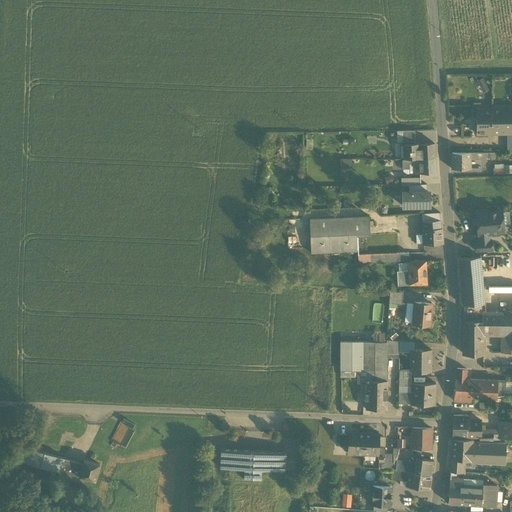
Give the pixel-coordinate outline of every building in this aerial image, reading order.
[(477,81),(480,87),(485,84),(483,78),(477,81)] [(488,89),(485,84),(480,87),(482,92),(488,89)] [(506,133),(511,132),(511,123),(510,123),(510,109),(511,109),(511,108),(476,109),(476,133),(492,133),(492,127),(506,126),(506,133)] [(402,131),(402,142),(414,142),(414,130),(402,131)] [(402,144),(403,159),(435,158),(434,143),(402,144)] [(470,168),(470,159),(470,153),(451,153),(451,169),(470,168)] [(352,158),(340,158),(340,168),(352,168),(352,158)] [(436,172),(435,158),(403,159),(402,159),(402,168),(409,168),(409,173),(414,172),(414,173),(436,172)] [(511,164),(503,165),(503,168),(503,173),(511,172),(511,164)] [(392,175),(384,177),(387,184),(394,182),(392,175)] [(429,205),(429,191),(426,191),(408,191),(402,192),(402,206),(429,205)] [(479,234),(480,242),(487,241),(487,233),(490,233),(492,235),(497,234),(499,232),(499,225),(499,224),(502,224),(501,212),(489,212),(489,209),(483,210),(483,211),(476,212),(478,234),(479,234)] [(509,211),(501,212),(502,224),(510,223),(509,211)] [(422,214),(423,229),(441,228),(440,213),(422,214)] [(310,253),(357,251),(356,235),(369,234),(368,216),(309,219),(310,253)] [(423,243),(423,244),(442,243),(441,228),(423,229),(422,229),(423,234),(416,235),(416,243),(423,243)] [(397,233),(369,234),(356,235),(357,251),(357,255),(386,253),(397,253),(397,233)] [(475,243),(476,251),(492,250),(491,241),(487,241),(480,242),(475,243)] [(398,263),(408,262),(408,252),(397,253),(386,253),(386,262),(397,261),(397,263),(398,263)] [(357,255),(358,263),(386,262),(386,253),(357,255)] [(459,258),(462,305),(464,305),(484,304),(484,302),(480,257),(460,258),(459,258)] [(425,261),(408,262),(408,271),(409,284),(426,283),(425,261)] [(408,262),(398,263),(398,271),(408,271),(408,262)] [(398,284),(409,284),(408,271),(398,271),(397,271),(398,284)] [(389,302),(402,303),(403,291),(390,290),(389,302)] [(412,322),(428,324),(430,313),(431,313),(432,303),(415,301),(414,303),(413,322),(412,322)] [(404,321),(413,322),(414,303),(406,302),(404,321)] [(463,321),(482,321),(482,313),(486,313),(485,302),(484,302),(484,304),(464,305),(463,321)] [(511,353),(511,349),(511,321),(511,313),(486,313),(482,313),(482,321),(483,321),(483,335),(501,335),(501,353),(511,353)] [(463,354),(483,354),(483,335),(483,321),(482,321),(463,321),(463,354)] [(387,334),(392,340),(398,335),(393,329),(387,334)] [(384,332),(373,332),(373,342),(384,342),(384,332)] [(386,354),(399,354),(399,341),(392,340),(386,340),(386,342),(386,354)] [(399,354),(411,354),(411,349),(421,349),(421,342),(399,341),(399,354)] [(350,370),(351,370),(352,342),(339,342),(339,376),(350,376),(350,370)] [(386,354),(386,342),(384,342),(373,342),(352,342),(351,370),(366,370),(386,370),(386,354)] [(411,370),(430,371),(431,349),(421,349),(411,349),(411,354),(411,370)] [(470,396),(479,396),(480,380),(466,379),(466,369),(457,369),(454,400),(470,402),(470,396)] [(386,370),(366,370),(366,377),(366,380),(386,381),(386,370)] [(411,377),(399,377),(398,385),(412,386),(412,382),(411,383),(411,377)] [(365,408),(385,409),(386,381),(366,380),(360,380),(360,383),(360,393),(365,393),(365,399),(365,408)] [(497,381),(480,380),(479,396),(495,397),(497,381)] [(497,381),(495,397),(504,396),(504,394),(505,381),(497,381)] [(411,404),(434,404),(435,383),(412,382),(412,386),(411,391),(411,404)] [(411,404),(411,391),(398,391),(398,403),(411,404)] [(452,437),(466,437),(467,420),(467,415),(453,414),(452,437)] [(480,420),(467,420),(466,437),(479,437),(480,437),(479,427),(480,427),(480,420)] [(499,429),(500,438),(511,438),(511,421),(499,422),(499,429)] [(127,445),(135,429),(121,422),(113,439),(127,445)] [(421,448),(430,448),(431,428),(412,427),(412,435),(410,435),(410,440),(411,440),(411,447),(417,448),(421,448)] [(484,427),(480,427),(479,427),(480,437),(479,437),(479,440),(492,441),(500,438),(499,429),(484,429),(484,427)] [(348,453),(363,453),(364,432),(349,432),(348,433),(348,446),(348,453)] [(379,433),(364,432),(363,453),(378,454),(378,446),(379,436),(379,433)] [(338,445),(348,446),(348,433),(339,433),(338,445)] [(405,438),(397,438),(397,447),(405,447),(405,438)] [(453,439),(451,459),(464,460),(471,461),(471,460),(473,440),(453,439)] [(500,442),(491,442),(489,462),(492,464),(505,463),(507,439),(500,440),(500,442)] [(471,460),(489,462),(491,442),(476,442),(474,440),(473,440),(471,460)] [(20,461),(59,472),(63,459),(63,458),(24,447),(20,461)] [(243,478),(260,478),(261,469),(285,470),(285,453),(221,450),(220,468),(244,469),(243,478)] [(397,460),(397,454),(392,454),(384,454),(384,459),(384,469),(392,469),(396,469),(397,460)] [(396,469),(408,471),(431,475),(433,460),(423,458),(416,457),(415,457),(415,463),(397,460),(396,469)] [(83,464),(63,459),(59,472),(58,475),(78,481),(79,477),(83,464)] [(463,469),(464,460),(451,459),(451,468),(463,469)] [(84,460),(83,464),(79,477),(94,481),(99,464),(84,460)] [(399,485),(405,486),(406,484),(406,481),(408,471),(396,469),(392,469),(391,479),(400,480),(399,485)] [(429,489),(431,475),(408,471),(406,481),(406,484),(405,486),(429,489)] [(463,478),(450,477),(448,503),(470,505),(481,506),(482,488),(462,486),(463,478)] [(462,486),(482,488),(482,484),(483,479),(463,478),(462,486)] [(496,485),(482,484),(482,488),(481,506),(482,506),(495,506),(495,501),(496,491),(496,485)] [(387,506),(389,506),(390,487),(373,486),(372,505),(373,505),(387,506)] [(342,494),(341,507),(350,507),(351,495),(342,494)]
